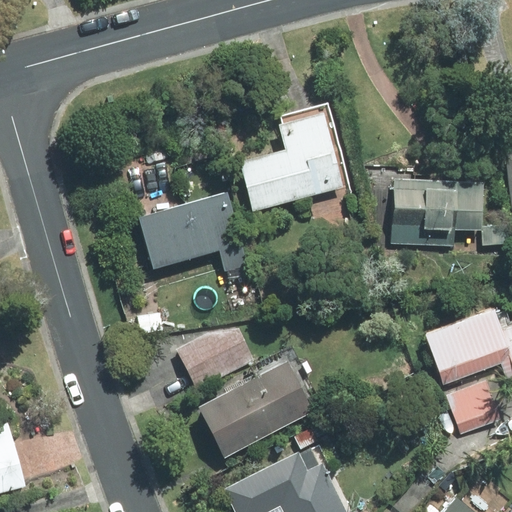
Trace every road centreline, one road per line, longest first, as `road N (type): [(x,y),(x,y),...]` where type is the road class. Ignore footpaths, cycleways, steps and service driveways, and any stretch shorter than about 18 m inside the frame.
road 1 (residential): [(138,511),(0,77)]
road 2 (tertiary): [(271,0),(0,74)]
